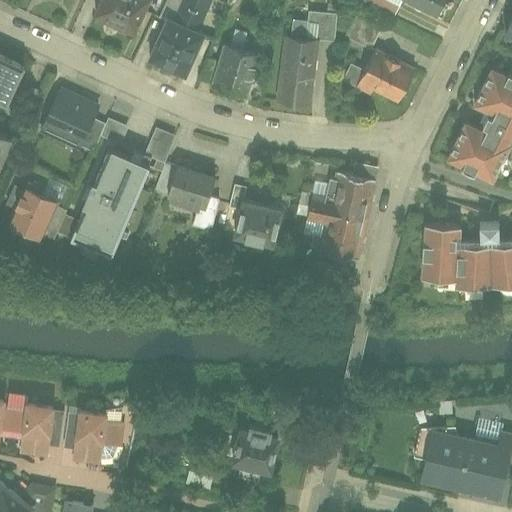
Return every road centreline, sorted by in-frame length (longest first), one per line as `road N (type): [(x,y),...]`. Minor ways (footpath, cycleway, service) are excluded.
road 1 (residential): [(411,144),(292,136),(203,116),(0,25)]
road 2 (residential): [(362,331),(411,144)]
road 3 (residential): [(411,144),(482,0)]
